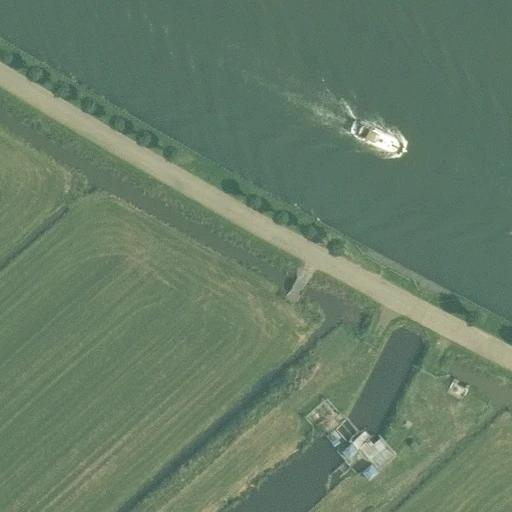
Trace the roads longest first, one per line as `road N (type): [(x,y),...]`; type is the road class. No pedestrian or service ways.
road 1 (unclassified): [(511,361),(0,79)]
road 2 (track): [(189,511),(371,345),(396,299)]
road 3 (track): [(448,329),(423,371),(429,449),(346,511)]
